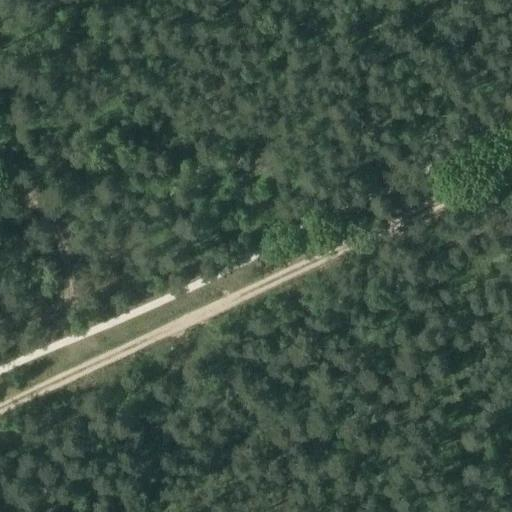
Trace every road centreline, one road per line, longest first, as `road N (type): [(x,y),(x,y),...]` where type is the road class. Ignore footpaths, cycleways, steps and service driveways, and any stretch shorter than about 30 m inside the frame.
road 1 (track): [(0,408),(511,167)]
road 2 (track): [(64,378),(67,283),(59,233),(0,155)]
